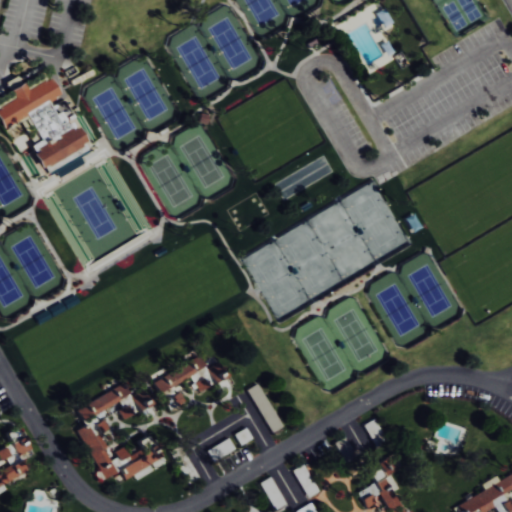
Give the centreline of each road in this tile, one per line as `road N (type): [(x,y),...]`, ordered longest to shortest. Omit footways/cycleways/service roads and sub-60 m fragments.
road 1 (residential): [(511,391),(482,375),(423,374),(193,508),(169,511),(90,502),(0,364)]
road 2 (residential): [(0,91),(55,55),(72,0)]
